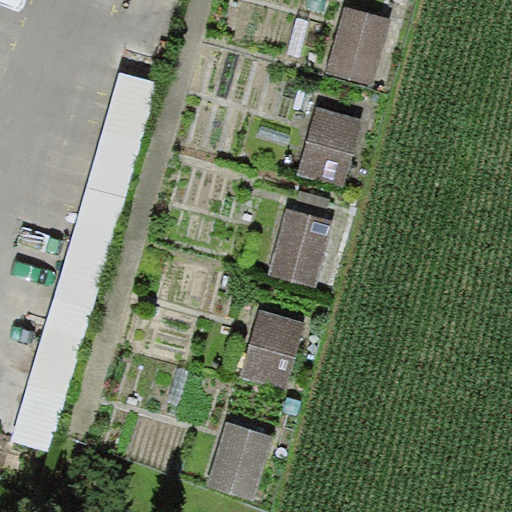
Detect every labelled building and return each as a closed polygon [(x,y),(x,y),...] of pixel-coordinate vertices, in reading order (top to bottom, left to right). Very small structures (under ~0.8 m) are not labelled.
[(386,19),(340,8),(325,74),(371,85),(386,19)] [(162,84),(119,73),(43,328),(81,339),(162,84)] [(359,120),(321,112),(308,171),(346,179),(359,120)] [(329,216),(284,209),(273,278),(318,284),(329,216)] [(299,322),(257,313),(244,374),(287,382),(299,322)] [(272,437),(228,424),(211,479),(255,493),(272,437)]
